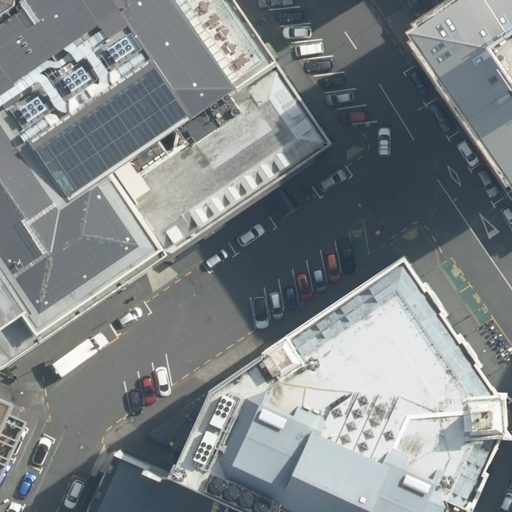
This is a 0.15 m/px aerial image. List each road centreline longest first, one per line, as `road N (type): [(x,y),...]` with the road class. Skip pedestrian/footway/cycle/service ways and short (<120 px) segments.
road 1 (residential): [(35,511),(97,391),(122,368),(424,161)]
road 2 (residential): [(316,0),(424,161)]
road 3 (residential): [(424,161),(511,292)]
